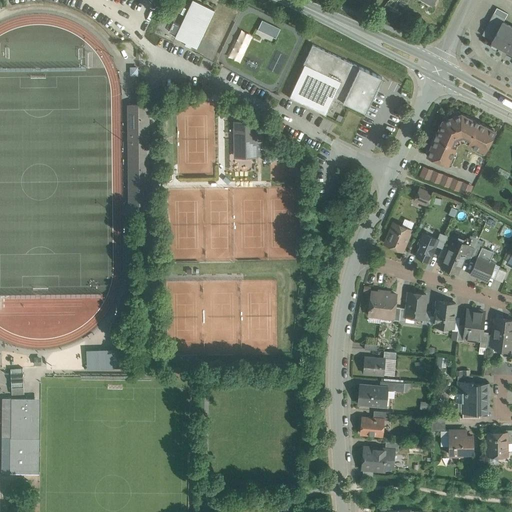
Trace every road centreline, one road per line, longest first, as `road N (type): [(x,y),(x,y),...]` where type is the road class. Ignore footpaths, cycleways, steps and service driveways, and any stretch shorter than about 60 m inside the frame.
road 1 (residential): [(345,511),(338,424),(344,307),(358,259)]
road 2 (residential): [(358,259),(437,71)]
road 3 (secondary): [(437,71),(287,0)]
road 4 (residential): [(358,259),(511,302)]
